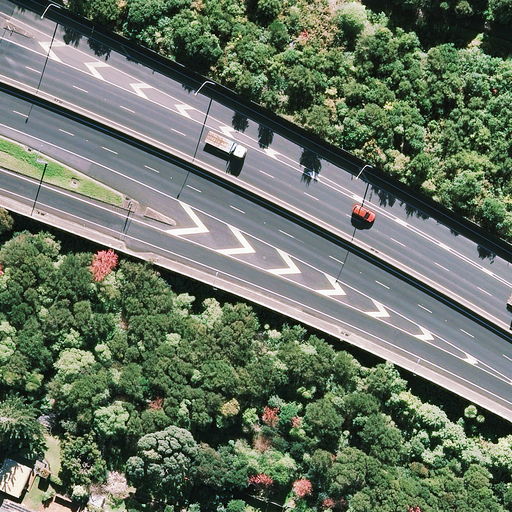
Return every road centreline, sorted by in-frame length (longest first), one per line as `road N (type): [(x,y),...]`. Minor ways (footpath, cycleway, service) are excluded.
road 1 (trunk): [(0,3),(148,72),(511,269)]
road 2 (trunk): [(511,360),(204,194),(0,106)]
road 3 (trunk): [(0,55),(205,142),(511,304)]
road 4 (trunk): [(511,390),(324,305),(0,180)]
